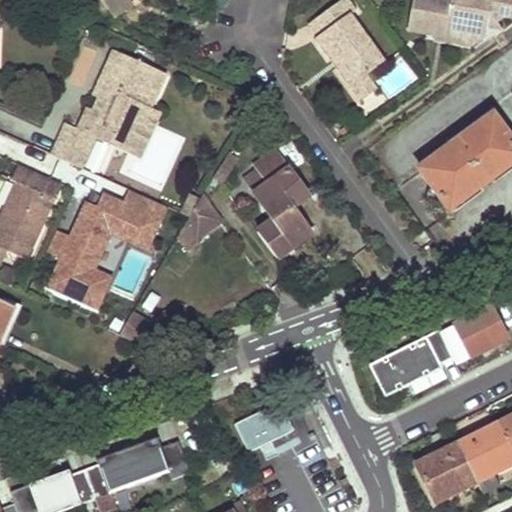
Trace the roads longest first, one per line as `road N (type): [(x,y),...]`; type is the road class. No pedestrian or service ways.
road 1 (tertiary): [(310,332),(0,442)]
road 2 (tertiary): [(511,253),(310,332)]
road 3 (residential): [(310,332),(382,490),(382,511)]
